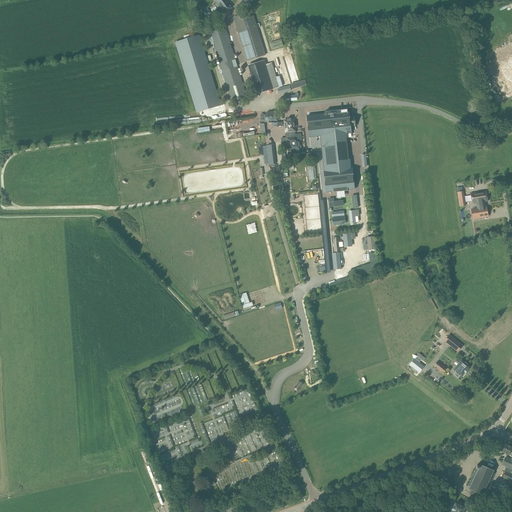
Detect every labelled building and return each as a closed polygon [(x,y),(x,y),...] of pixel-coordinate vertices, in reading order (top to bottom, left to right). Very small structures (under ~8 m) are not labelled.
[(224,13),(233,6),(228,0),(214,0),(218,6),(219,5),(224,12),(223,12),(224,13)] [(265,55),(253,17),(249,18),(247,14),(234,18),(247,61),(265,55)] [(226,27),(210,32),(216,53),(231,102),(247,97),(226,27)] [(197,112),(220,105),(199,36),(176,43),(197,112)] [(511,58),(489,70),(500,93),(511,87),(511,58)] [(257,94),(274,89),(265,61),(249,66),(257,94)] [(278,93),(280,102),(287,101),(286,95),(281,96),(280,92),(278,93)] [(325,114),(307,116),(310,137),(321,136),(324,170),(326,192),(355,189),(353,167),(350,167),(350,160),(349,160),(346,139),(346,133),(351,133),(350,127),(353,126),(352,117),(349,117),(349,111),(348,112),(347,110),(341,110),(341,112),(325,114)] [(295,119),(283,120),(285,133),(296,132),(295,119)] [(287,138),(287,147),(292,146),(293,151),(301,150),(300,141),(299,141),(299,140),(301,140),(301,135),(296,136),(296,138),(295,138),(295,137),(287,138)] [(276,163),(274,145),(267,146),(269,164),(276,163)] [(466,168),(484,165),(483,159),(465,162),(466,168)] [(473,203),(477,203),(478,209),(471,210),(473,219),(488,216),(487,207),(485,208),(484,202),(487,201),(486,192),(471,194),(473,203)] [(462,346),(449,335),(444,341),(458,352),(462,346)] [(414,359),(410,365),(419,372),(424,367),(418,362),(421,359),(423,361),(425,358),(422,356),(419,354),(417,356),(417,357),(415,360),(414,359)] [(470,366),(462,360),(453,370),(455,372),(453,375),(458,378),(460,375),(462,377),(465,373),(466,373),(465,372),(467,371),(467,370),(470,366)] [(441,364),(440,364),(438,362),(434,366),(437,368),(443,374),(447,369),(441,364)] [(183,431),(171,433),(173,442),(186,439),(185,435),(183,435),(183,431)] [(511,447),(504,444),(501,451),(509,455),(510,454),(511,454),(511,458),(511,460),(506,457),(503,465),(507,467),(505,472),(503,477),(511,481),(508,486),(511,487),(511,449),(511,448),(511,447)] [(482,495),(483,493),(485,494),(495,473),(493,472),(494,470),(480,464),(479,466),(477,465),(475,468),(476,468),(467,486),(470,487),(469,488),(471,489),(469,494),(478,498),(480,494),(482,495)] [(452,509),(452,510),(451,511),(463,511),(464,511),(469,511),(470,510),(465,508),(455,503),(453,507),(452,509)]
